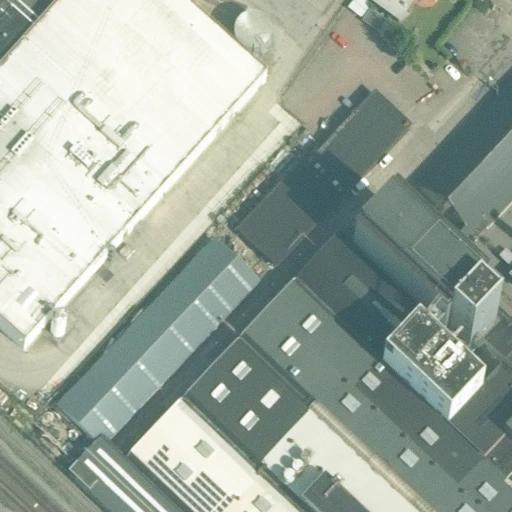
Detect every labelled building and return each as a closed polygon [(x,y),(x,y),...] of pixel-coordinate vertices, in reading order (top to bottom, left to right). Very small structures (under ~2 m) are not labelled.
[(0,0),(0,332),(23,353),(264,83),(171,0),(0,0)] [(376,0),(373,4),(371,7),(396,25),(414,0),(418,3),(420,0),(376,0)] [(363,24),(379,35),(385,27),(369,15),(363,24)] [(266,30),(265,29),(263,27),(261,26),(259,24),(257,23),(255,23),(252,22),(250,22),(247,22),(245,23),(243,24),(241,25),(239,26),(237,28),(235,30),(234,32),(233,34),(233,37),(232,39),(232,42),(232,44),(233,46),(234,49),(235,51),(237,53),(238,54),(240,56),(242,57),(245,58),(247,59),(249,59),(252,59),(254,59),(257,58),(259,57),(261,56),(263,54),(264,53),(266,51),(267,49),(268,46),(269,44),(269,42),(269,39),(269,37),(268,35),(267,32),(266,30)] [(511,85),(499,99),(414,189),(473,245),(511,203),(511,85)] [(302,170),(238,237),(273,270),(336,203),(326,193),(335,185),(345,194),(406,129),(375,100),(305,173),(302,170)] [(256,287),(222,254),(213,246),(56,411),(96,448),(67,478),(103,511),(511,511),(511,361),(478,397),(412,336),(425,323),(440,337),(444,332),(446,334),(447,333),(465,350),(464,351),(465,352),(493,323),(492,322),(491,323),(473,307),(474,306),(473,305),(482,295),(391,210),(352,252),(339,239),(133,456),(139,479),(105,446),(256,287)]
